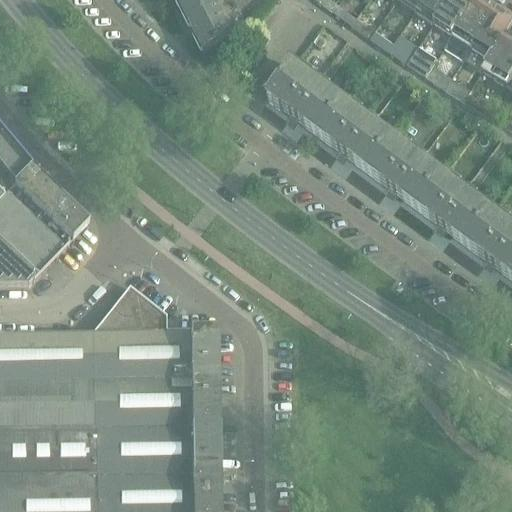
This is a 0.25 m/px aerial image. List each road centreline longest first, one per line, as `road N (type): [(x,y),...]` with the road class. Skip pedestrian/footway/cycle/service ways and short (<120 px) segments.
road 1 (residential): [(511,330),(258,143),(103,0)]
road 2 (tertiary): [(17,0),(65,60),(197,180),(389,320)]
road 3 (unclassified): [(257,511),(253,353),(244,329),(126,237)]
road 4 (unclassified): [(126,237),(0,97)]
road 5 (unclassified): [(0,311),(72,309),(126,237)]
road 6 (tertiary): [(389,320),(511,412)]
road 7 (tertiary): [(511,384),(389,320)]
